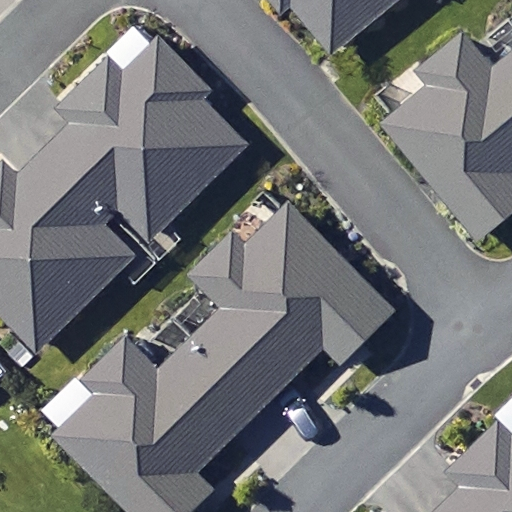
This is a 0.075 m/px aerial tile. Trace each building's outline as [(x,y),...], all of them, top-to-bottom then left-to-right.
[(439,0),(272,0),(327,65),(403,0),(425,0),(431,7),(439,0)] [(0,329),(32,362),(253,145),(142,31),(60,111),(77,128),(22,182),(5,165),(0,170),(0,329)] [(511,62),(496,76),(467,42),(425,77),(434,87),(382,131),(478,244),(511,215),(511,62)] [(396,314),(291,205),(202,290),(224,313),(167,368),(132,331),(39,421),(126,511),(195,511),(216,492),(199,474),(326,352),(340,367),(396,314)] [(511,511),(511,414),(451,475),(466,490),(443,511),(511,511)]
